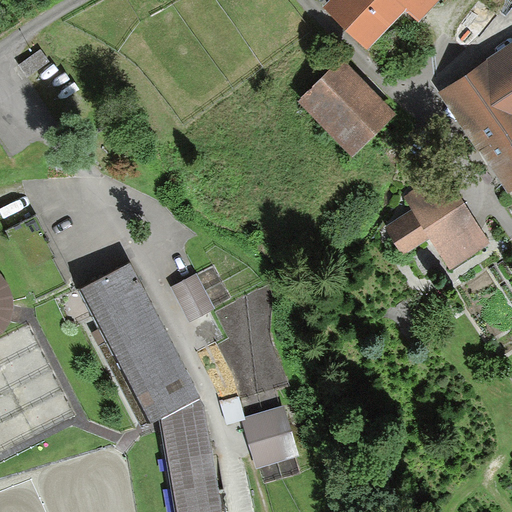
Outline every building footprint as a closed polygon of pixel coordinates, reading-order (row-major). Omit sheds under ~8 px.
[(334,0),(323,12),(366,55),(405,13),(419,26),(442,0),(334,0)] [(511,44),(436,98),(508,199),(511,196),(511,44)] [(297,104),(352,164),(395,121),(341,62),(297,104)] [(402,248),(432,232),(450,267),(493,245),(451,167),(402,193),(407,203),(385,215),(402,248)] [(39,215),(9,229),(24,262),(25,261),(42,296),(71,282),(39,215)] [(86,282),(152,414),(160,410),(200,391),(135,258),(86,282)] [(197,271),(173,283),(191,317),(215,305),(197,271)] [(0,330),(8,320),(13,301),(8,281),(0,273),(0,330)] [(160,410),(178,511),(225,511),(200,391),(160,410)] [(245,413),(258,461),(298,450),(285,402),(245,413)]
